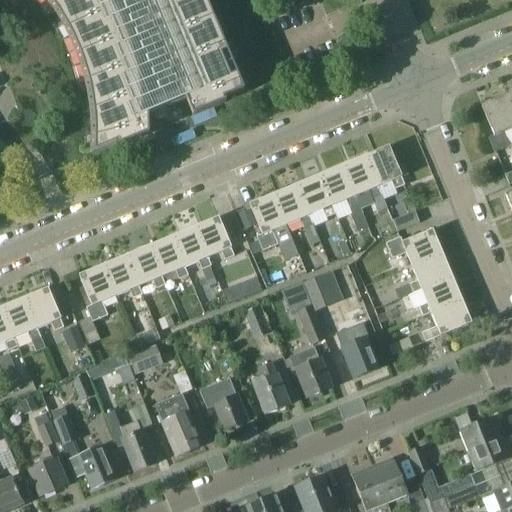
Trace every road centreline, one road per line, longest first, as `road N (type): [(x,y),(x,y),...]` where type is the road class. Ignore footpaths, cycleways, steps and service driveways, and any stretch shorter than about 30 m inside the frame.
road 1 (residential): [(418,79),(0,255)]
road 2 (residential): [(152,511),(511,368)]
road 3 (residential): [(511,321),(418,79)]
